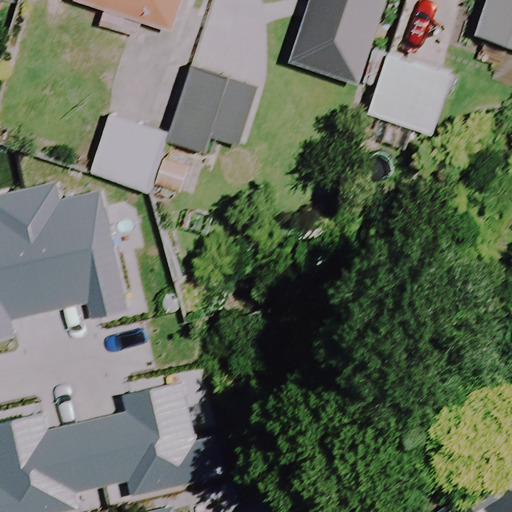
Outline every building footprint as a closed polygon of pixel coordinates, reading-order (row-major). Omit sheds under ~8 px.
[(184,0),(80,0),(80,2),(106,10),(101,27),(137,39),(142,22),(174,32),(184,0)] [(388,0),(315,0),(295,62),(361,84),(388,0)] [(511,0),(491,0),(480,35),(511,45),(511,0)] [(456,80),(393,59),(374,115),(437,136),(456,80)] [(262,88),(197,67),(171,143),(208,155),(213,139),(242,148),(262,88)] [(150,192),(152,186),(181,195),(190,166),(162,157),(168,137),(114,119),(96,175),(150,192)] [(7,310),(23,307),(6,223),(0,224),(0,381),(23,376),(7,310)] [(170,511),(159,493),(149,499),(120,427),(138,425),(121,364),(14,391),(43,506),(31,511),(170,511)] [(0,421),(0,409),(11,407),(8,392),(0,393),(0,456),(8,455),(0,421)] [(511,511),(511,473),(444,511),(511,511)]
